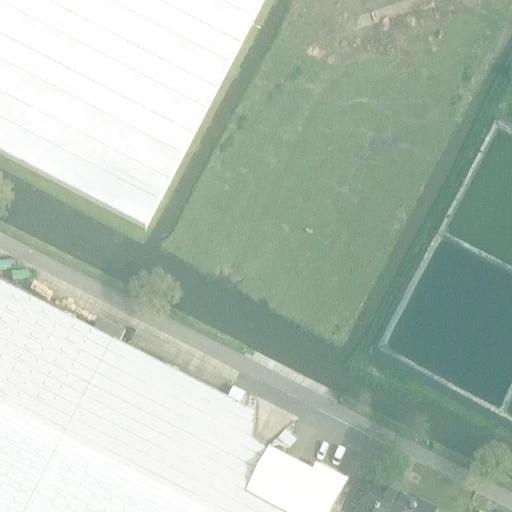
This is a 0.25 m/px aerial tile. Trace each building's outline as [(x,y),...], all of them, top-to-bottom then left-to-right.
[(0,0),(0,156),(145,231),(214,97),(264,0),(0,0)] [(0,399),(219,511),(332,511),(348,483),(316,466),(312,473),(268,451),(251,443),(256,415),(116,343),(0,283),(0,399)] [(100,319),(93,331),(119,344),(125,332),(100,319)] [(219,511),(0,399),(0,511),(219,511)] [(434,511),(435,511),(417,502),(415,506),(373,485),(359,511),(434,511)]
